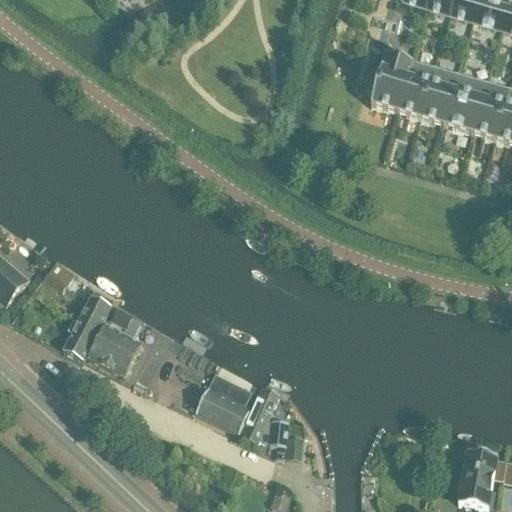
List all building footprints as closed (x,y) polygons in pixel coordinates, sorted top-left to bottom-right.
[(402,0),(401,8),(425,15),(429,0),(402,0)] [(429,0),(425,15),(444,20),(450,22),(456,0),(429,0)] [(471,0),(456,0),(450,22),(475,29),(482,3),(471,0)] [(482,3),(475,29),(487,32),(499,36),(507,10),(494,6),(482,3)] [(511,11),(507,10),(499,36),(511,39),(511,11)] [(387,58),(383,74),(382,73),(371,112),(372,113),(373,112),(398,119),(413,67),(413,66),(387,58)] [(420,125),(435,73),(413,67),(398,119),(420,125)] [(435,73),(420,125),(443,132),(457,80),(435,73)] [(443,132),(444,133),(470,140),(471,141),(472,140),(486,88),(457,80),(443,132)] [(486,88),(472,140),(495,147),(509,95),(486,88)] [(511,95),(509,95),(495,147),(511,151),(511,95)] [(27,287),(0,263),(0,307),(5,312),(27,287)] [(72,283),(55,270),(32,301),(50,314),(72,283)] [(63,357),(82,367),(113,308),(94,298),(63,357)] [(141,351),(129,344),(137,328),(131,324),(131,323),(116,315),(110,327),(125,335),(122,341),(104,331),(87,364),(124,384),(141,351)] [(209,396),(207,395),(195,420),(238,441),(250,416),(237,410),(243,397),(216,384),(209,396)] [(279,402),(262,395),(241,442),(257,449),(259,445),(269,450),(269,451),(277,452),(276,464),(284,465),(288,429),(272,427),(271,429),(267,427),(279,402)] [(285,464),(299,466),(301,446),(287,444),(285,464)] [(438,457),(427,454),(423,470),(434,473),(438,457)] [(497,464),(467,458),(458,510),(466,511),(488,511),(493,486),(503,487),(506,468),(497,466),(497,464)] [(271,511),(277,511),(286,511),(289,501),(275,497),(271,511)]
